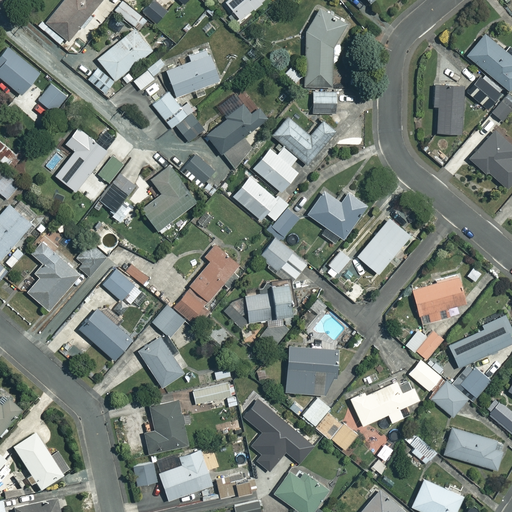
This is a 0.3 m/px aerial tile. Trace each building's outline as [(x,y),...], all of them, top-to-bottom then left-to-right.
[(98,0),(59,0),(43,19),(66,39),(98,0)] [(165,7),(153,0),(145,0),(140,10),(156,20),(165,7)] [(259,0),(223,0),(238,17),(259,0)] [(343,21),(317,7),(304,26),(302,83),(329,84),(331,43),(343,21)] [(150,48),(132,26),(95,56),(113,78),(150,48)] [(511,55),(482,31),(464,53),(510,90),(511,87),(511,55)] [(37,70),(4,44),(0,49),(0,76),(19,92),(37,70)] [(216,78),(206,52),(164,69),(174,95),(216,78)] [(300,75),(289,64),(282,71),(293,82),(300,75)] [(112,81),(94,65),(84,76),(102,92),(112,81)] [(152,76),(145,68),(132,79),(139,88),(152,76)] [(501,89),(481,73),(466,91),(486,108),(501,89)] [(66,94),(50,80),(36,97),(52,111),(66,94)] [(460,83),(432,82),(431,104),(435,104),(434,130),(458,131),(460,83)] [(333,90),(311,89),(310,111),(332,111),(333,90)] [(184,113),(166,90),(151,102),(169,125),(184,113)] [(511,104),(511,101),(502,93),(488,109),(500,119),(511,104)] [(257,104),(249,111),(240,101),(203,133),(231,165),(252,147),(242,135),(265,114),(257,104)] [(202,127),(190,112),(175,124),(187,139),(202,127)] [(306,132),(285,115),(270,132),(305,161),(330,131),(326,122),(316,120),(306,132)] [(105,148),(75,125),(63,140),(73,148),(54,173),(74,188),(105,148)] [(511,147),(511,145),(493,127),(466,155),(483,170),(485,168),(504,187),(511,178),(511,159),(506,154),(511,147)] [(13,151),(0,139),(0,161),(2,164),(13,151)] [(275,152),(267,145),(250,165),(279,189),(295,170),(288,164),(294,156),(281,145),(275,152)] [(122,163),(112,155),(98,173),(107,181),(122,163)] [(193,199),(166,164),(149,177),(159,190),(139,206),(156,228),(193,199)] [(229,171),(222,165),(214,175),(221,180),(229,171)] [(18,184),(0,167),(0,192),(6,197),(18,184)] [(134,183),(118,172),(98,199),(113,210),(134,183)] [(274,195),(247,173),(230,193),(258,216),(264,210),(272,217),(286,201),(276,193),(274,195)] [(338,200),(322,188),(305,211),(325,225),(319,232),(335,244),(364,204),(345,190),(338,200)] [(0,254),(30,222),(8,201),(0,209),(0,254)] [(408,232),(387,215),(355,253),(376,271),(408,232)] [(305,263),(273,235),(257,253),(274,269),(278,264),(292,277),(305,263)] [(78,271),(39,238),(28,250),(40,260),(32,269),(38,274),(25,289),(46,308),(78,271)] [(105,255),(88,241),(75,256),(81,262),(77,266),(87,275),(105,255)] [(237,262),(212,242),(203,254),(208,258),(171,304),(190,319),(237,262)] [(349,257),(339,248),(326,263),(336,271),(349,257)] [(146,263),(136,256),(125,270),(141,282),(149,272),(142,267),(146,263)] [(100,282),(128,304),(131,300),(139,307),(149,295),(113,266),(100,282)] [(462,300),(454,273),(409,286),(416,313),(426,310),(429,320),(440,317),(437,307),(462,300)] [(237,294),(221,309),(239,327),(247,319),(265,316),(267,326),(283,323),(281,314),(289,312),(283,277),(266,280),(267,288),(242,292),(243,300),(237,294)] [(183,318),(165,302),(150,319),(168,335),(183,318)] [(130,336),(95,305),(76,326),(111,357),(130,336)] [(511,339),(511,336),(503,316),(446,342),(456,365),(511,339)] [(417,327),(403,342),(412,351),(414,348),(426,358),(444,339),(431,328),(425,334),(417,327)] [(89,343),(75,331),(71,336),(84,348),(89,343)] [(181,371),(158,335),(136,349),(159,385),(181,371)] [(334,345),(286,341),(282,388),(322,391),(323,384),(332,374),(334,345)] [(439,374),(418,356),(406,370),(426,388),(439,374)] [(384,370),(379,360),(370,365),(375,375),(384,370)] [(229,374),(227,366),(204,373),(206,380),(229,374)] [(488,379),(473,366),(458,381),(473,395),(488,379)] [(399,390),(393,378),(363,391),(362,389),(347,396),(359,423),(385,411),(389,420),(407,412),(403,403),(416,397),(411,385),(399,390)] [(466,396),(445,378),(429,396),(450,414),(466,396)] [(230,393),(227,381),(191,389),(194,401),(230,393)] [(327,405),(315,394),(298,414),(310,425),(327,405)] [(0,398),(0,428),(18,408),(2,395),(0,398)] [(511,431),(511,410),(494,396),(483,409),(511,432),(511,431)] [(187,442),(176,397),(147,404),(153,428),(142,430),(147,452),(187,442)] [(355,432),(325,408),(312,425),(341,448),(355,432)] [(493,439),(450,426),(443,451),(494,467),(499,449),(491,446),(493,439)] [(434,449),(410,429),(402,437),(413,446),(410,449),(424,461),(434,449)] [(59,474),(32,432),(10,446),(37,489),(59,474)] [(199,453),(196,444),(153,459),(166,497),(213,481),(203,452),(199,453)] [(155,479),(152,461),(134,464),(137,483),(155,479)] [(298,475),(288,468),(272,491),(291,504),(285,511),(316,511),(319,508),(313,504),(325,488),(301,471),(298,475)] [(248,489),(245,476),(215,483),(218,496),(248,489)] [(452,511),(461,494),(421,476),(409,503),(428,511),(452,511)] [(403,511),(405,510),(377,486),(354,511),(403,511)] [(56,511),(52,492),(40,495),(41,500),(10,506),(11,511),(56,511)] [(258,511),(255,500),(233,505),(234,511),(258,511)]
